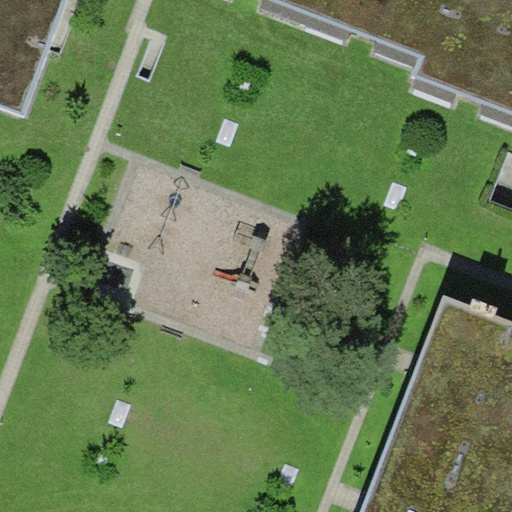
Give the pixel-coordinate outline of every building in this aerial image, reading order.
[(0,0),(0,110),(14,116),(56,0),(0,0)] [(275,0),(296,8),(299,0),(275,0)] [(299,0),(296,8),(418,57),(440,0),(299,0)] [(511,0),(440,0),(418,57),(412,78),(511,115),(511,0)] [(508,511),(511,504),(511,324),(433,296),(379,439),(352,511),(508,511)]
